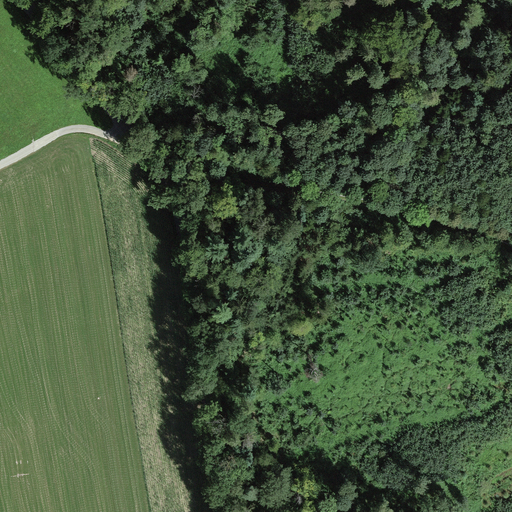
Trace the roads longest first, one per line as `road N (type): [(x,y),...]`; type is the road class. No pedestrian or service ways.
road 1 (residential): [(24,0),(169,193),(237,511)]
road 2 (track): [(0,163),(70,128),(469,226),(511,244)]
